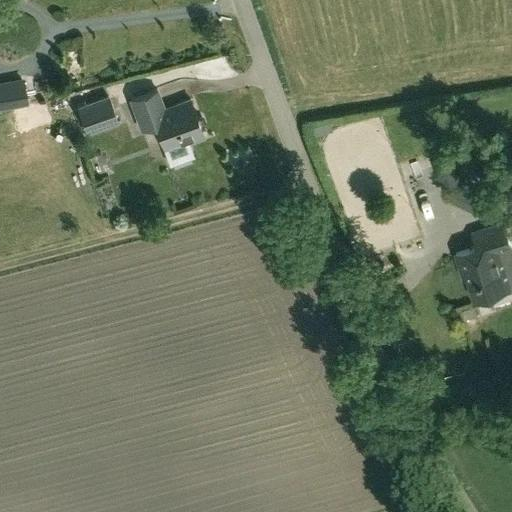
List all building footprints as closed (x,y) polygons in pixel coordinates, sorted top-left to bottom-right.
[(0,106),(9,105),(4,80),(0,80),(0,106)] [(162,114),(157,102),(160,101),(156,90),(130,100),(141,129),(153,125),(162,150),(165,149),(168,159),(191,150),(188,143),(204,137),(201,128),(203,125),(200,117),(197,118),(190,100),(175,105),(176,108),(162,114)] [(86,134),(118,122),(109,94),(76,106),(86,134)] [(41,102),(13,109),(17,125),(45,118),(41,102)] [(443,184),(466,176),(456,146),(433,153),(443,184)] [(476,244),(454,252),(459,265),(463,264),(467,277),(475,298),(506,287),(511,284),(511,247),(511,246),(505,226),(503,221),(477,230),(482,242),(476,244)]
